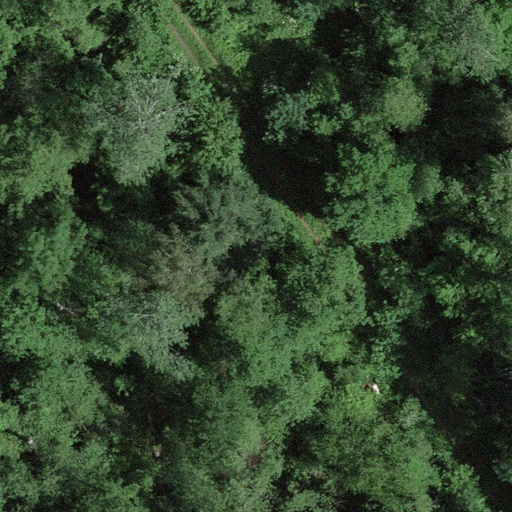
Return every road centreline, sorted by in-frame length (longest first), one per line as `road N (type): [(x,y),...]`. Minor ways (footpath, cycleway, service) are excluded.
road 1 (track): [(171,0),(511,505)]
road 2 (track): [(229,85),(358,0)]
